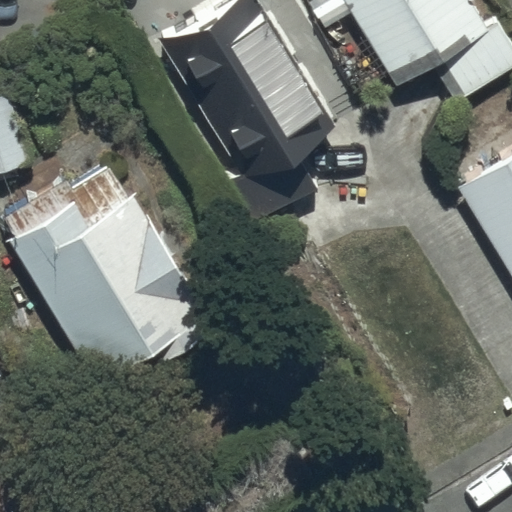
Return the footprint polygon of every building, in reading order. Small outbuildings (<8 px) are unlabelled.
[(257,0),(209,0),(157,33),(238,162),(225,170),(256,220),(314,183),(298,157),(340,132),(257,0)] [(305,0),(320,23),(343,8),(389,81),(428,57),(454,99),(511,62),(511,61),(482,14),(472,21),(458,0),(305,0)] [(0,95),(0,175),(15,170),(12,161),(21,158),(0,95)] [(511,141),(449,179),(511,286),(511,141)] [(54,190),(0,225),(0,236),(86,370),(135,338),(146,356),(205,318),(118,185),(70,216),(54,190)] [(0,511),(23,511),(0,474),(0,511)]
